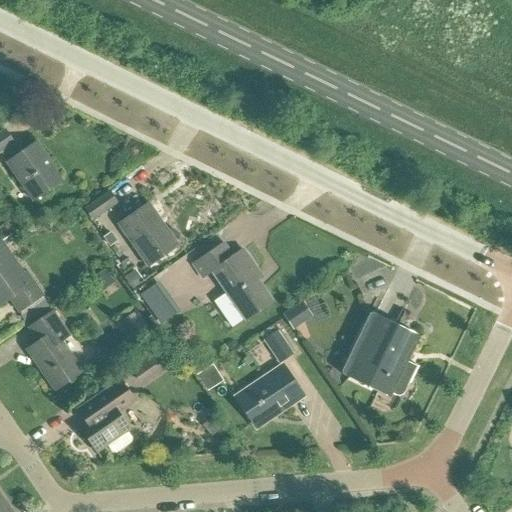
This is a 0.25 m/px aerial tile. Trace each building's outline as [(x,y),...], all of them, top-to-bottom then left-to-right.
[(8,164),(7,165),(33,203),(65,182),(38,143),(17,158),(11,149),(16,146),(6,131),(0,135),(0,156),(2,155),(8,164)] [(85,208),(95,222),(118,205),(108,192),(85,208)] [(118,224),(148,267),(178,246),(174,241),(177,239),(178,236),(174,231),(170,230),(167,232),(148,204),(118,224)] [(0,309),(11,302),(20,315),(45,297),(28,273),(24,276),(1,243),(0,243),(0,309)] [(212,272),(246,321),(272,302),(256,280),(261,277),(243,250),(233,256),(224,243),(193,265),(202,279),(212,272)] [(308,301),(287,312),(290,318),(311,308),(308,301)] [(297,327),(317,317),(313,309),(292,319),(297,327)] [(36,345),(26,352),(55,393),(83,374),(62,344),(71,338),(53,312),(26,331),(36,345)] [(416,367),(407,362),(420,336),(370,312),(340,374),(378,393),(380,388),(401,399),(416,367)] [(276,332),(264,341),(280,364),(292,355),(276,332)] [(195,375),(206,393),(222,383),(211,365),(195,375)] [(235,399),(256,430),(304,398),(283,367),(235,399)] [(112,453),(116,454),(131,444),(132,439),(127,432),(129,430),(119,415),(137,403),(122,382),(94,401),(102,411),(79,427),(81,431),(79,432),(78,435),(83,441),(86,442),(88,441),(96,453),(106,445),(112,453)] [(201,426),(211,436),(220,428),(210,417),(201,426)] [(0,511),(11,511),(0,495),(0,511)]
